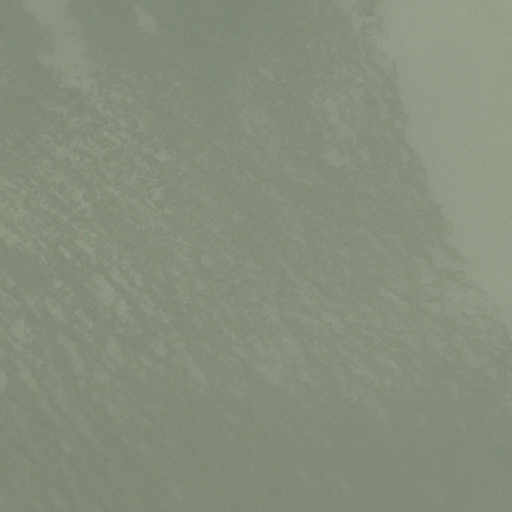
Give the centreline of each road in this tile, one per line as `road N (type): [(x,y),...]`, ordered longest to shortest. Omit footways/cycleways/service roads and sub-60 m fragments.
road 1 (trunk): [(181,511),(195,0)]
road 2 (trunk): [(161,0),(148,511)]
